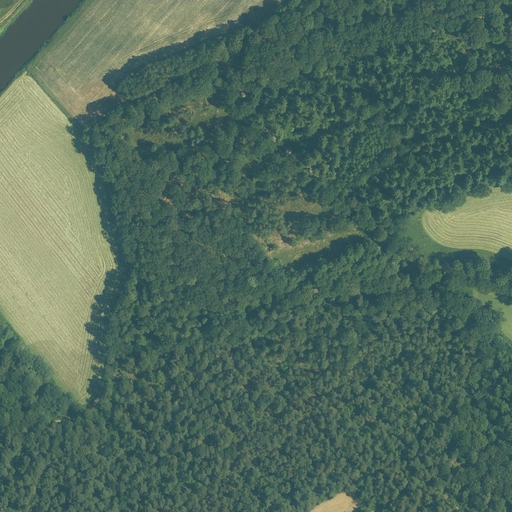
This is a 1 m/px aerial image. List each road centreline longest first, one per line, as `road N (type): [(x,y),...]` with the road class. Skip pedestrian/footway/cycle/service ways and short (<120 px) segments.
road 1 (track): [(445,271),(283,147),(225,68)]
road 2 (track): [(511,465),(479,440),(486,351),(436,277)]
